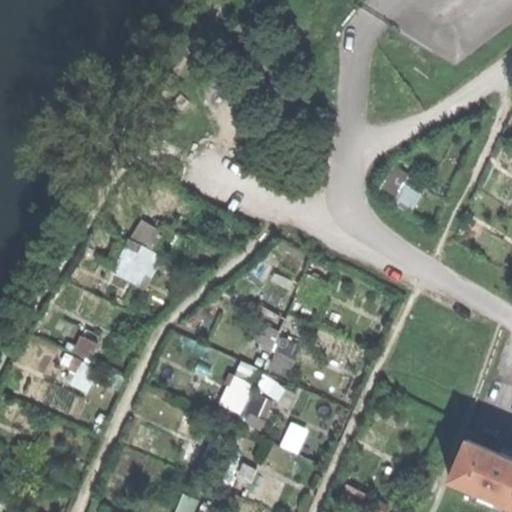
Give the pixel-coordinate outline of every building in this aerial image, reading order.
[(511,0),(396,0),(376,15),(424,78),(511,11),(511,0)] [(397,167),(384,190),(415,208),(428,185),(397,167)] [(145,216),(116,268),(150,287),(169,254),(154,245),(164,227),(145,216)] [(244,411),(264,369),(244,360),(224,402),(244,411)] [(511,506),(511,459),(510,459),(511,456),(503,453),(497,450),(496,452),(464,439),(447,479),(511,506)]
